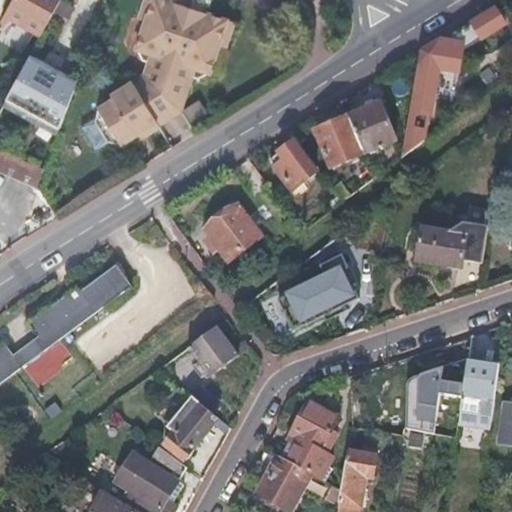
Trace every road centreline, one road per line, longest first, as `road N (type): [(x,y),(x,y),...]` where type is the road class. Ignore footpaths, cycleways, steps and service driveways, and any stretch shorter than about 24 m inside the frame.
road 1 (secondary): [(359,62),(0,293)]
road 2 (residential): [(511,298),(281,377),(203,511)]
